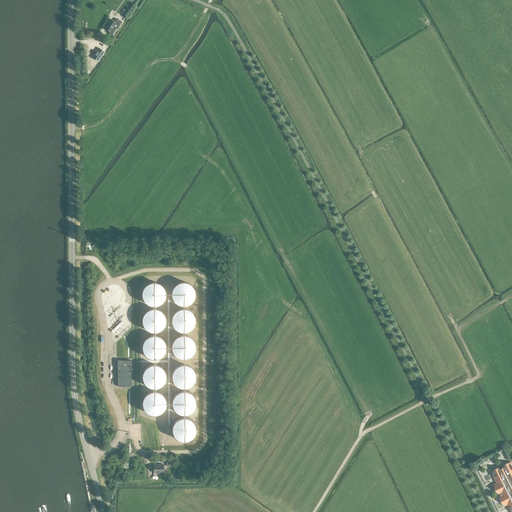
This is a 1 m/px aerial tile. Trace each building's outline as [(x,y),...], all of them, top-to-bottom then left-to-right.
[(118,29),(122,21),(117,18),(115,21),(111,19),(111,20),(110,20),(108,22),(109,23),(106,29),(109,31),(108,33),(112,35),(117,28),(118,29)] [(85,59),(83,65),(88,68),(97,57),(91,51),(87,57),(85,59)] [(87,241),(86,251),(95,251),(95,242),(87,241)] [(148,304),(150,306),(154,307),(157,306),(160,305),(163,303),(165,300),(166,297),(166,293),(165,290),(163,287),(160,285),(157,284),(154,284),(150,285),(148,286),(145,288),(144,291),(143,294),(143,297),(144,300),(146,302),(148,304)] [(177,304),(180,306),(183,307),(187,306),(190,305),(192,303),(194,300),(195,297),(195,293),(194,290),(192,287),(190,285),(186,284),(183,284),(180,285),(177,286),(175,288),(173,291),(173,294),(173,297),(173,300),(175,302),(177,304)] [(148,330),(151,332),(154,333),(157,332),(161,331),(163,329),(165,326),(166,323),(166,319),(165,316),(163,313),(160,311),(157,310),(154,310),(151,310),(148,312),(146,314),(144,317),(143,320),(143,323),(144,326),(146,328),(148,330)] [(177,330),(180,332),(183,332),(187,332),(190,331),(192,329),(194,326),(195,322),(195,319),(194,316),(192,313),(189,311),(186,310),(183,310),(180,310),(177,312),(175,314),(173,317),(172,320),(172,323),(173,326),(175,328),(177,330)] [(148,357),(151,358),(154,359),(158,359),(161,357),(163,355),(165,352),(166,349),(166,346),(165,342),(163,340),(160,338),(157,336),(154,336),(151,337),(148,338),(146,340),(144,343),(143,346),(143,349),(144,352),(146,355),(148,357)] [(177,357),(180,358),(183,359),(187,359),(190,357),(193,355),(194,352),(195,349),(195,345),(194,342),(192,339),(190,337),(187,336),(183,336),(180,337),(177,338),(175,340),(173,343),(173,346),(173,349),(174,352),(175,355),(177,357)] [(118,387),(131,387),(131,361),(118,361),(118,387)] [(177,386),(180,388),(183,388),(187,388),(190,387),(193,384),(194,382),(195,378),(195,375),(194,372),(192,369),(190,367),(187,366),(183,365),(180,366),(177,368),(175,370),(174,372),(173,375),(173,378),(174,381),(175,384),(177,386)] [(148,386),(151,388),(154,388),(158,388),(161,387),(164,385),(165,382),(166,379),(166,375),(165,372),(163,369),(161,367),(157,366),(154,366),(151,366),(148,368),(146,370),(144,373),(144,376),(144,379),(144,382),(146,384),(148,386)] [(147,413),(150,414),(153,415),(157,415),(160,413),(163,411),(165,408),(165,405),(165,402),(164,398),(162,396),(160,394),(157,392),(153,392),(150,393),(147,394),(145,397),(144,399),(143,402),(143,405),(144,408),(145,411),(147,413)] [(178,413),(181,414),(184,415),(187,415),(191,413),(193,411),(195,408),(196,405),(196,402),(195,398),(193,396),(190,394),(187,393),(184,392),(181,393),(178,395),(176,397),(174,399),(173,402),(173,405),(174,408),(176,411),(178,413)] [(178,439),(180,440),(184,441),(187,441),(190,439),(193,437),(195,434),(196,431),(195,428),(194,424),(192,422),(190,420),(187,418),(183,418),(180,419),(177,420),(175,423),(174,425),(173,428),(173,431),(174,434),(175,437),(178,439)] [(128,453),(123,465),(127,467),(132,455),(128,453)] [(500,467),(492,471),(492,472),(493,471),(498,483),(495,485),(495,484),(499,493),(499,492),(501,496),(500,496),(505,504),(508,502),(511,510),(511,464),(511,462),(503,466),(503,467),(501,468),(500,467)] [(164,473),(164,465),(154,465),(154,473),(164,473)]
